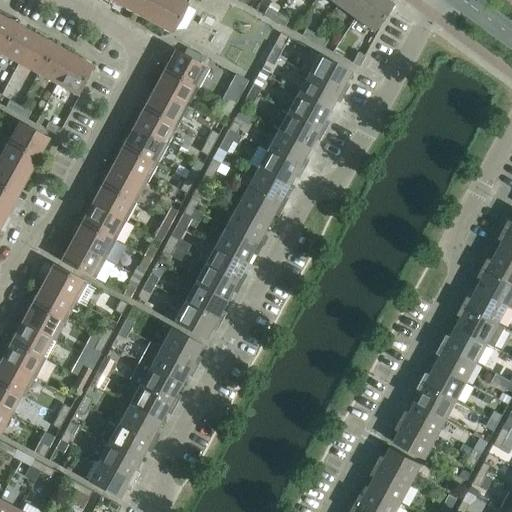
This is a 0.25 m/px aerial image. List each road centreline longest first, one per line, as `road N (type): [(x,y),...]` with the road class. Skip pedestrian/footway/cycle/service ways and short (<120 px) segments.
road 1 (residential): [(159,511),(162,469),(308,197),(340,181),(437,0)]
road 2 (residential): [(511,131),(454,231),(456,282),(331,511)]
road 3 (residential): [(0,293),(29,237),(56,218),(137,65),(139,47),(59,0)]
